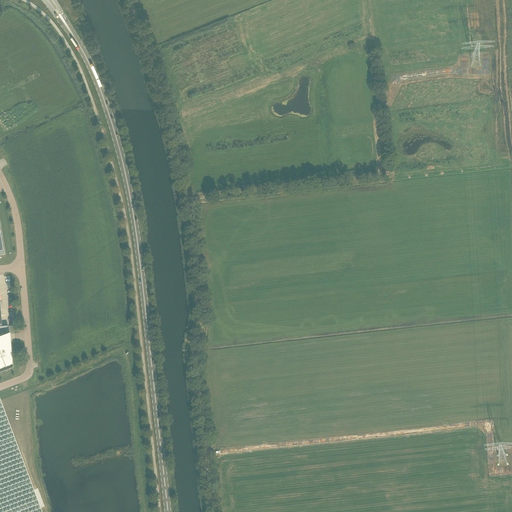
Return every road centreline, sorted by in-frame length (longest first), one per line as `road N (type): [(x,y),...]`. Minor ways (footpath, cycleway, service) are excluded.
road 1 (primary): [(169,511),(129,195),(102,93),(65,24)]
road 2 (track): [(212,511),(187,199)]
road 3 (track): [(187,199),(387,177),(378,101)]
road 4 (track): [(187,199),(128,0)]
road 5 (track): [(49,511),(27,376)]
road 6 (unclassified): [(0,387),(30,368),(21,268)]
